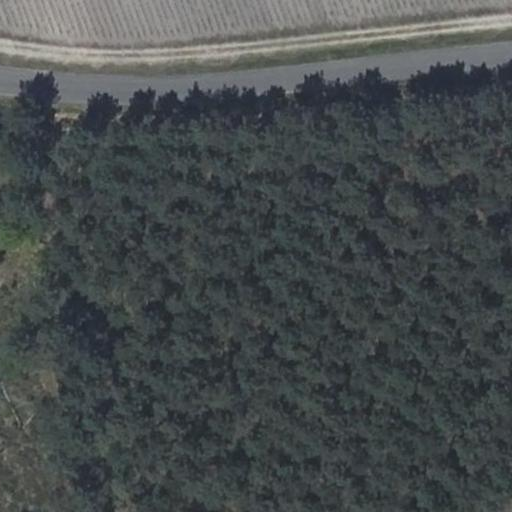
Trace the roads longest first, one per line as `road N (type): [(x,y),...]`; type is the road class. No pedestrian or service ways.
road 1 (track): [(511,19),(110,60),(0,47)]
road 2 (unclassified): [(0,79),(65,92),(511,66)]
